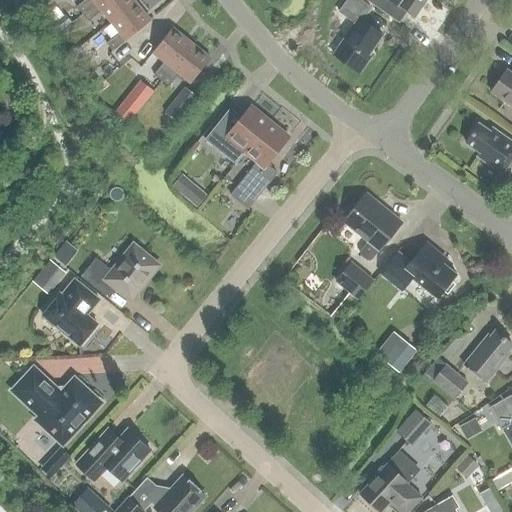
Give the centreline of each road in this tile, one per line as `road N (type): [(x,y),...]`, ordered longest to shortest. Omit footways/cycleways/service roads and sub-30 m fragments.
road 1 (residential): [(314,511),(189,402),(175,363),(183,341),(360,127)]
road 2 (residential): [(231,0),(276,53),(360,127)]
road 3 (residential): [(387,142),(490,0)]
road 4 (residential): [(387,142),(511,236)]
